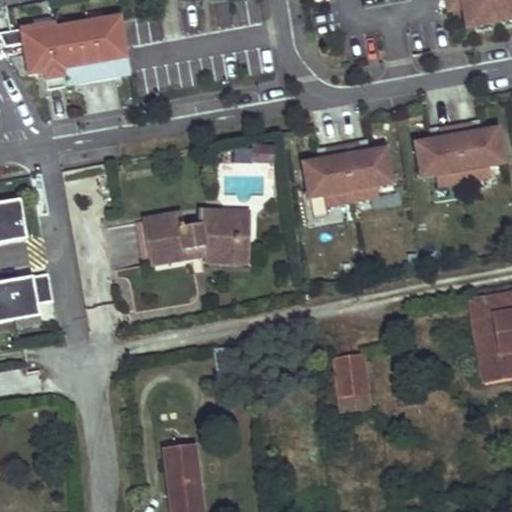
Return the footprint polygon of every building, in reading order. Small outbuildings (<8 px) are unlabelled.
[(511,0),(446,0),(449,11),(463,8),(466,23),(469,22),(470,28),(475,27),(474,21),(492,18),(493,24),(504,22),(503,18),(511,16),(511,0)] [(511,16),(503,18),(504,22),(505,29),(511,27),(511,16)] [(56,25),(0,34),(7,48),(25,45),(27,59),(30,76),(46,73),(49,91),(67,87),(64,70),(79,68),(82,85),(117,79),(114,61),(129,59),(123,17),(56,29),(56,25)] [(474,21),(475,27),(476,32),(494,29),(493,24),(492,18),(474,21)] [(114,61),(117,79),(131,76),(129,59),(114,61)] [(64,70),(67,87),(82,85),(79,68),(64,70)] [(472,134),(481,133),(479,122),(470,123),(472,134)] [(497,130),(481,133),(472,134),(470,123),(438,129),(440,140),(430,141),(415,144),(420,178),(435,176),(437,186),(490,177),(488,167),(503,164),(497,130)] [(440,140),(438,129),(429,130),(430,141),(440,140)] [(360,154),(369,152),(367,142),(358,143),(360,154)] [(385,150),(369,152),(360,154),(358,143),(326,149),(327,159),(318,161),(302,164),(308,198),(323,196),(325,206),(377,197),(376,187),(391,184),(385,150)] [(272,147),(249,147),(249,163),(272,163),(272,147)] [(327,159),(326,149),(317,150),(318,161),(327,159)] [(23,201),(0,204),(0,245),(30,240),(23,201)] [(183,215),(145,222),(152,265),(191,258),(189,250),(204,248),(205,255),(206,262),(251,263),(252,239),(236,239),(236,213),(200,213),(200,226),(185,228),(183,215)] [(252,213),(236,213),(236,239),(252,239),(252,213)] [(145,222),(138,223),(145,266),(152,265),(145,222)] [(189,250),(191,258),(205,255),(204,248),(189,250)] [(0,325),(17,323),(42,318),(41,306),(56,303),(51,276),(0,285),(0,325)] [(511,294),(470,302),(484,382),(511,376),(511,294)] [(42,318),(17,323),(18,330),(44,325),(42,318)] [(219,383),(240,382),(239,351),(218,351),(219,383)] [(362,357),(336,361),(341,398),(368,394),(362,357)] [(368,394),(341,398),(343,414),(370,411),(368,394)] [(203,511),(195,445),(165,450),(173,508),(165,509),(165,511),(203,511)]
